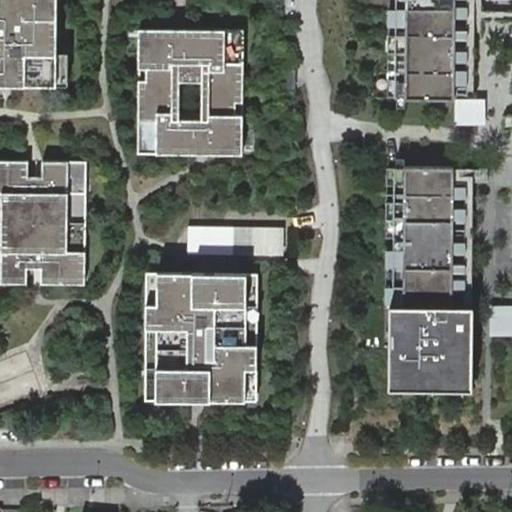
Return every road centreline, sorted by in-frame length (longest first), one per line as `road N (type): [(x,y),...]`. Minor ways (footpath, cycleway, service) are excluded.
road 1 (residential): [(318,120),(331,225),(316,333),(314,483)]
road 2 (residential): [(0,466),(108,465),(159,482),(314,483)]
road 3 (residential): [(314,483),(511,479)]
road 4 (residential): [(511,152),(318,120)]
road 5 (residential): [(307,0),(318,120)]
